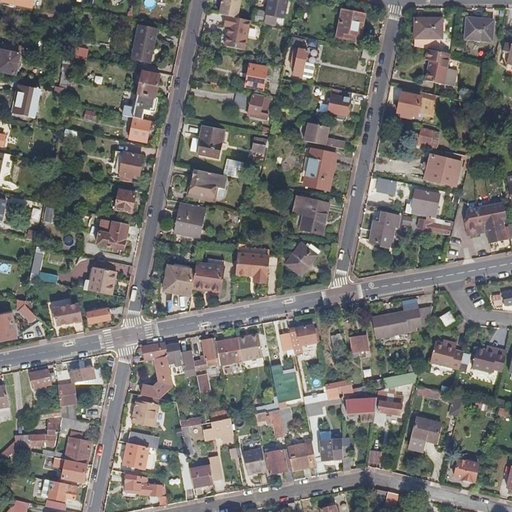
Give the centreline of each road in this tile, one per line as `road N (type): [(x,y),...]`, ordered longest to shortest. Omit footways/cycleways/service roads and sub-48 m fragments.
road 1 (residential): [(197,0),(128,336)]
road 2 (residential): [(185,511),(364,477),(508,511)]
road 3 (residential): [(394,1),(335,296)]
road 4 (tertiary): [(128,336),(335,296)]
road 5 (residential): [(128,336),(93,511)]
road 6 (tertiary): [(0,362),(128,336)]
